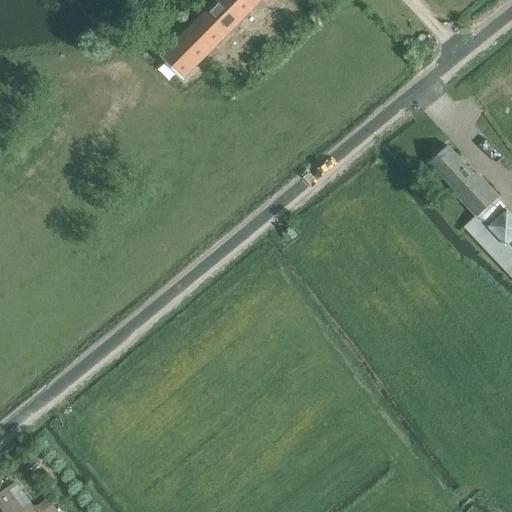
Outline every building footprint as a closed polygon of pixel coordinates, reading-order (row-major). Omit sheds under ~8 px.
[(217,0),(163,55),(184,77),(260,0),(217,0)] [(430,162),(456,190),(454,192),(477,217),(465,228),(511,277),(511,214),(508,210),(507,210),(497,199),(499,197),(476,172),(474,174),(448,146),(430,162)] [(39,462),(30,452),(21,460),(30,470),(39,462)] [(19,511),(17,508),(20,506),(9,491),(0,497),(0,502),(7,511),(19,511)] [(47,499),(35,508),(37,511),(55,511),(57,511),(47,499)]
